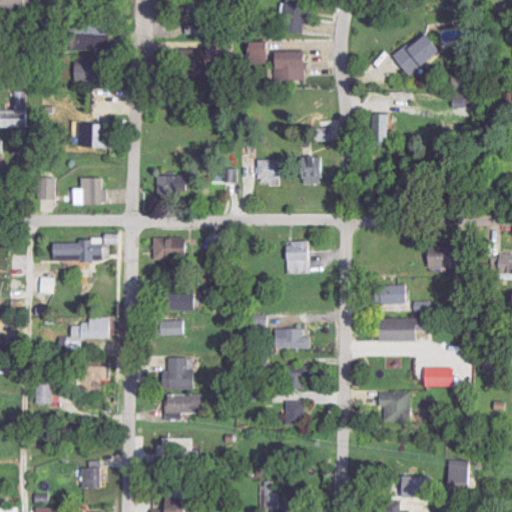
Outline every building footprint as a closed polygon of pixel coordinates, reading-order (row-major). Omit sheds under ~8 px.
[(290,0),(289,19),(313,20),(313,0),(290,0)] [(225,33),(224,9),(200,10),(200,25),(190,25),(190,34),(225,33)] [(399,55),(415,77),(449,51),(436,35),(417,49),(413,45),(399,55)] [(208,62),(241,62),(241,42),(209,42),(208,62)] [(253,60),(273,59),(272,42),(252,43),(253,60)] [(311,53),(282,52),(282,80),(311,80),(311,53)] [(79,63),(78,82),(104,83),(105,57),(86,56),(86,64),(79,63)] [(459,104),(468,118),(475,113),(471,107),(478,103),(473,95),(459,104)] [(2,129),(32,129),(32,111),(3,110),(2,129)] [(396,115),(380,114),(380,136),(396,137),(396,115)] [(116,125),(95,124),(94,148),(116,149),(116,125)] [(0,168),(8,168),(7,139),(0,139),(0,168)] [(330,184),(329,157),(307,158),(308,185),(330,184)] [(288,181),(287,160),(263,161),(263,182),(288,181)] [(164,197),(195,196),(195,176),(164,177),(164,197)] [(61,200),(61,179),(44,178),(44,200),(61,200)] [(80,205),(113,205),(113,189),(109,189),(109,178),(89,178),(89,189),(81,188),(80,205)] [(161,261),(194,260),(193,238),(160,239),(161,261)] [(61,262),(112,262),(112,244),(126,245),(126,239),(61,239),(61,262)] [(293,275),(317,274),(316,243),(292,243),(293,275)] [(434,269),(474,268),(473,246),(433,248),(434,269)] [(60,279),(47,278),(46,294),(60,294),(60,279)] [(388,287),(388,305),(413,305),(412,286),(388,287)] [(179,312),(203,311),(202,290),(178,291),(179,312)] [(419,313),(438,313),(437,302),(418,302),(419,313)] [(117,339),(117,318),(95,318),(95,324),(77,325),(77,338),(72,338),(72,351),(87,351),(87,340),(117,339)] [(388,342),(424,341),(424,331),(435,331),(434,319),(387,320),(388,342)] [(168,336),(192,336),(192,321),(168,321),(168,336)] [(317,338),(308,338),(308,329),(280,329),(280,350),(317,349),(317,338)] [(200,358),(172,359),(172,391),(200,390),(200,358)] [(489,372),(511,371),(510,362),(489,363),(489,372)] [(296,390),(312,390),(311,366),(295,367),(296,390)] [(431,387),(461,388),(462,369),(432,368),(431,387)] [(416,392),(384,393),(384,408),(390,408),(390,422),(416,422),(416,392)] [(174,413),(208,414),(208,395),(174,395),(174,413)] [(310,401),(291,401),(291,426),(310,426),(310,401)] [(188,439),(167,439),(167,446),(162,446),(162,458),(189,457),(188,439)] [(106,488),(106,461),(89,461),(89,489),(106,488)] [(436,500),(437,478),(410,477),(410,499),(436,500)] [(278,481),(269,481),(269,510),(284,510),(283,493),(278,493),(278,481)] [(156,511),(192,511),(192,498),(187,499),(187,492),(172,492),(172,510),(157,511),(156,511)] [(308,511),(309,501),(289,501),(288,511),(282,511),(281,511),(308,511)]
